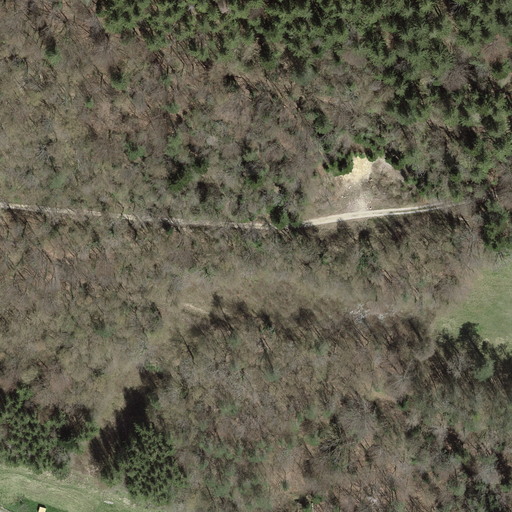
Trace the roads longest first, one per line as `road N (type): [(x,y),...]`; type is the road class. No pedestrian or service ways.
road 1 (track): [(0,238),(292,352),(511,456)]
road 2 (track): [(511,190),(311,225),(0,203)]
road 3 (track): [(26,0),(265,82),(511,132)]
